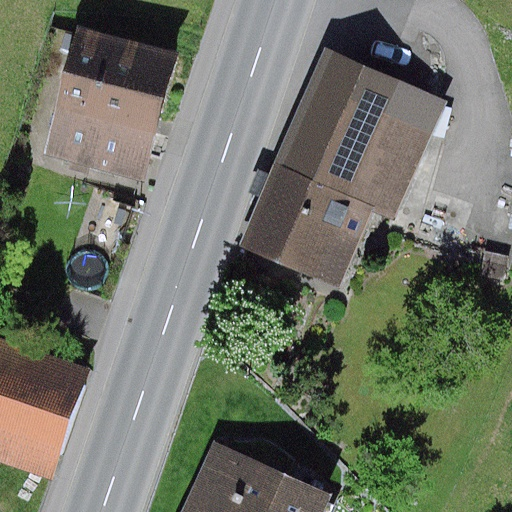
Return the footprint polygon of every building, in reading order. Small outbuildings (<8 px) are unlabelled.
[(178,58),(77,32),(45,155),(146,181),(178,58)] [(429,116),(308,63),(228,244),(325,287),(357,216),(380,226),(429,116)] [(487,251),(481,275),(505,282),(511,257),(487,251)] [(78,365),(0,342),(0,453),(48,468),(78,365)] [(316,511),(323,495),(207,447),(179,511),(316,511)]
